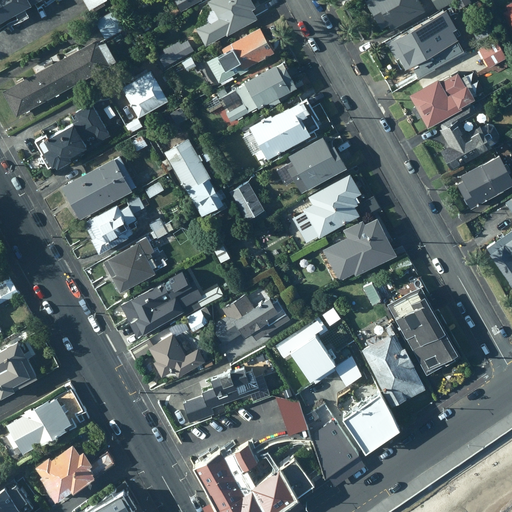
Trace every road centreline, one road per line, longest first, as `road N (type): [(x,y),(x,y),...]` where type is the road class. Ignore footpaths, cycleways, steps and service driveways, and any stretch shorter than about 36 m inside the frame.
road 1 (residential): [(511,374),(303,0)]
road 2 (tertiary): [(0,189),(182,511)]
road 3 (tertiary): [(328,511),(511,385)]
